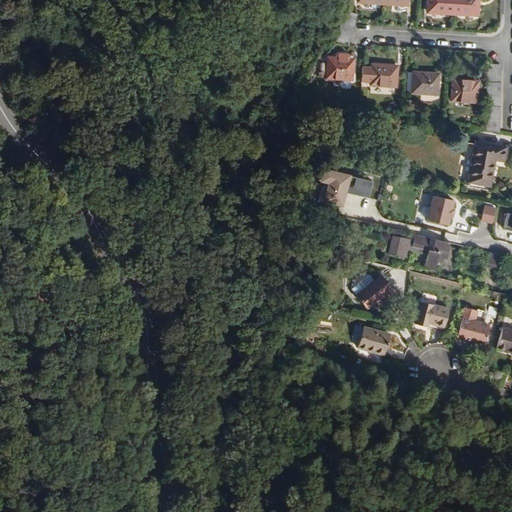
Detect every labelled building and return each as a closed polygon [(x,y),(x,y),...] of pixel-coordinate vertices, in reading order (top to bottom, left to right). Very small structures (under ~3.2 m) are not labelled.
[(456,15),(456,0),(431,0),(430,13),(456,15)] [(480,16),(480,0),(456,0),(456,15),(480,16)] [(351,43),(359,13),(346,10),(339,39),(351,43)] [(354,80),(355,59),(352,59),(351,56),(349,54),(341,54),(338,56),(338,58),(330,58),(330,63),(323,63),(323,74),(329,74),(329,79),(342,79),(342,86),(344,88),(353,89),(353,80),(354,80)] [(398,87),(399,66),(375,65),(375,68),(366,68),(364,83),(374,83),(373,86),(398,87)] [(501,134),(502,66),(489,65),(488,132),(501,134)] [(439,95),(440,74),(415,73),(414,94),(439,95)] [(479,103),(480,82),(455,81),(454,101),(479,103)] [(494,159),(496,146),(467,141),(460,181),(481,185),(485,158),(494,159)] [(347,177),(318,169),(315,181),(320,182),(319,187),(317,187),(314,202),(324,205),(325,202),(338,205),(341,192),(340,192),(341,187),(344,188),(347,177)] [(443,226),(449,201),(429,197),(423,221),(443,226)] [(494,208),(483,206),(479,221),(490,224),(494,208)] [(511,214),(506,213),(503,229),(511,231),(511,214)] [(343,253),(349,231),(331,227),(326,249),(343,253)] [(443,244),(444,240),(412,232),(409,242),(403,241),(404,236),(391,233),(386,252),(400,255),(402,247),(407,248),(407,251),(415,253),(416,250),(424,252),(421,265),(433,268),(435,260),(439,261),(440,257),(444,257),(447,245),(443,244)] [(497,268),(500,254),(486,250),(483,264),(497,268)] [(371,278),(365,271),(357,271),(349,278),(348,287),(353,294),(371,278)] [(386,299),(394,291),(378,272),(371,278),(353,294),(364,307),(381,293),(386,299)] [(438,326),(443,307),(415,300),(409,323),(421,326),(422,322),(438,326)] [(477,341),(483,322),(468,318),(471,307),(458,304),(450,334),(477,341)] [(511,351),(511,329),(497,325),(491,348),(506,353),(507,350),(511,351)] [(379,355),(384,334),(358,327),(353,349),(379,355)]
